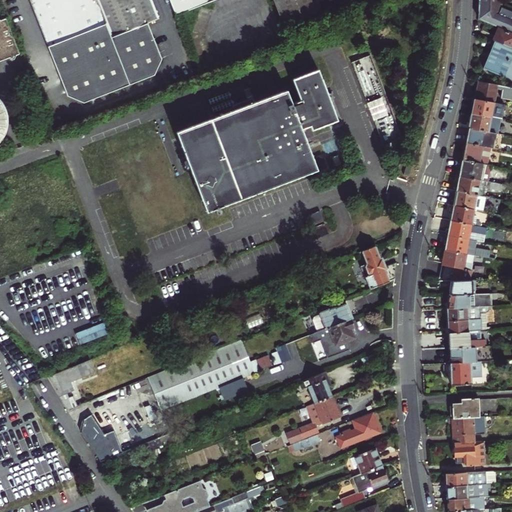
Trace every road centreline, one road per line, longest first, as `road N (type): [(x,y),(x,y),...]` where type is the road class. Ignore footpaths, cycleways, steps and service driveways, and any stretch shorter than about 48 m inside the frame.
road 1 (residential): [(424,511),(406,359),(408,282),(457,78),(464,0)]
road 2 (residential): [(124,511),(39,383)]
